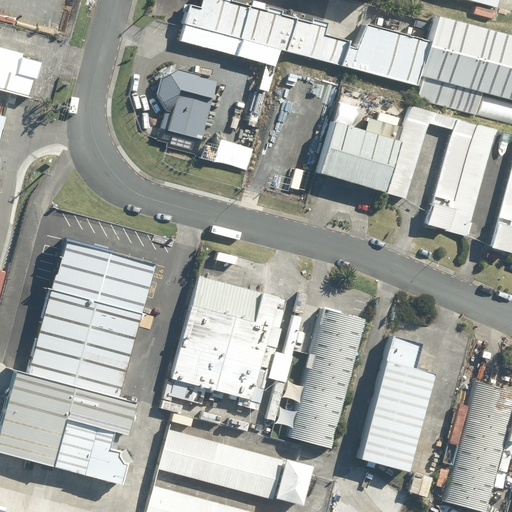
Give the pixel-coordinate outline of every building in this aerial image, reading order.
[(419,78),(422,79),(416,101),(475,116),(481,94),(511,102),(511,39),(432,18),(425,43),(367,27),(355,51),(348,49),(349,44),(325,37),(328,25),(313,21),(312,25),(281,17),(282,12),(268,9),(267,13),(232,4),(232,0),(203,0),(200,10),(190,8),(186,26),(230,37),(225,57),(272,69),(276,50),(416,87),(419,78)] [(462,0),(497,9),(498,0),(462,0)] [(375,6),(373,15),(412,26),(415,18),(375,6)] [(0,90),(27,97),(31,80),(35,80),(39,63),(19,58),(20,53),(0,48),(0,90)] [(165,111),(160,129),(200,141),(216,84),(198,79),(199,77),(178,71),(177,71),(173,65),(160,73),(163,80),(161,81),(157,96),(165,111)] [(350,91),(348,97),(356,100),(358,93),(350,91)] [(450,129),(423,224),(462,235),(491,132),(406,108),(396,142),(389,140),(392,130),(374,125),(371,135),(331,124),(317,175),(401,198),(423,121),(450,129)] [(223,157),(220,162),(232,167),(239,147),(219,140),(216,149),(203,144),(197,158),(210,163),(213,153),(223,157)] [(511,172),(491,250),(511,255),(511,172)] [(133,401),(114,396),(125,359),(133,361),(138,342),(130,340),(151,264),(61,239),(24,372),(14,369),(0,418),(0,450),(118,483),(124,462),(128,459),(122,447),(118,449),(111,448),(116,431),(124,434),(133,401)] [(216,253),(212,269),(222,271),(226,256),(216,253)] [(257,259),(236,256),(235,264),(256,267),(257,259)] [(199,278),(172,380),(251,401),(257,379),(266,381),(287,301),(199,278)] [(322,311),(287,438),(330,449),(365,322),(322,311)] [(486,334),(478,332),(472,360),(480,362),(486,334)] [(388,335),(356,457),(403,470),(429,372),(409,367),(416,342),(388,335)] [(511,393),(472,383),(440,502),(475,511),(485,511),(511,413),(511,393)] [(221,413),(202,409),(200,418),(219,422),(221,413)] [(249,419),(228,416),(226,425),(247,429),(249,419)] [(159,471),(272,501),(283,463),(169,432),(159,471)] [(286,462),(276,501),(303,508),(313,470),(286,462)] [(427,495),(431,476),(413,472),(409,492),(427,495)] [(147,511),(243,511),(154,488),(147,511)]
